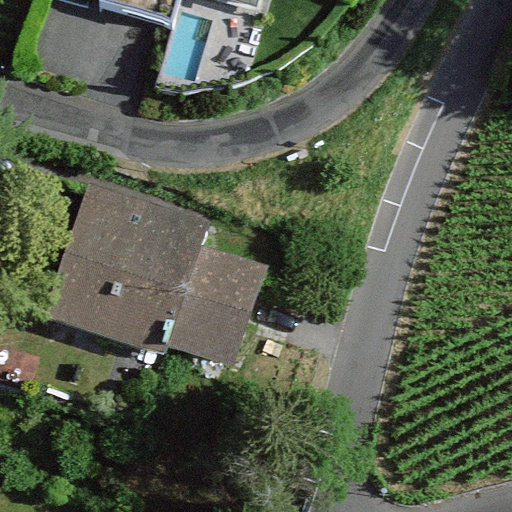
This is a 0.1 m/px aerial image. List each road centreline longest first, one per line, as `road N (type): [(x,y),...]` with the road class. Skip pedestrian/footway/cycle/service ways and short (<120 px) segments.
road 1 (residential): [(511,11),(422,196),(367,341),(338,511)]
road 2 (residential): [(0,100),(114,139),(199,148),(289,131),(364,88),(420,0)]
